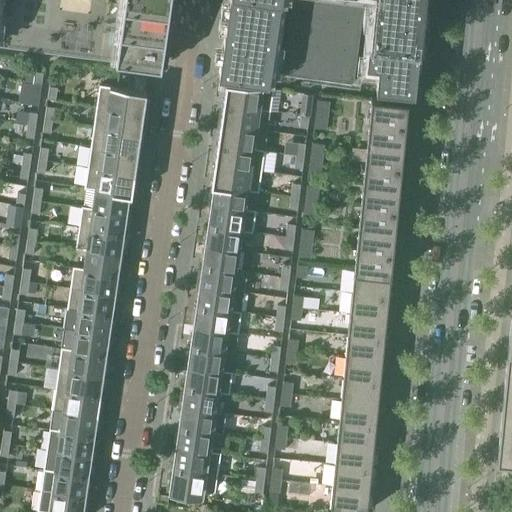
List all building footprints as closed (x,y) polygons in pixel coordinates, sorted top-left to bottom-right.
[(0,0),(0,45),(115,60),(115,61),(161,67),(169,0),(0,0)] [(228,0),(228,2),(227,13),(226,18),(225,27),(224,29),(222,42),(222,46),(220,57),(218,74),(268,81),(268,80),(269,79),(279,0),(372,0),(369,37),(367,53),(366,65),(378,67),(376,88),(376,89),(376,90),(387,91),(414,94),(415,90),(416,81),(417,68),(417,67),(418,55),(420,38),(421,26),(423,10),(423,0),(228,0)] [(362,0),(290,0),(281,70),(353,79),(362,0)] [(34,71),(32,84),(41,85),(42,73),(34,71)] [(134,77),(132,89),(144,91),(145,79),(134,77)] [(226,82),(223,103),(270,110),(273,89),(226,82)] [(41,85),(32,84),(30,97),(39,98),(41,85)] [(49,84),(46,99),(55,100),(57,85),(49,84)] [(99,85),(96,106),(143,113),(146,91),(144,91),(132,89),(99,85)] [(300,114),(308,115),(311,94),(303,93),(300,114)] [(371,97),(368,119),(405,123),(408,100),(371,97)] [(317,99),(315,113),(327,115),(329,101),(317,99)] [(223,103),(220,123),(256,128),(259,109),(269,111),(270,110),(223,103)] [(45,106),(44,119),(52,120),(54,107),(45,106)] [(96,106),(93,126),(140,133),(143,113),(96,106)] [(28,112),(27,124),(35,126),(37,113),(28,112)] [(327,115),(315,113),(313,127),(325,129),(327,115)] [(308,116),(300,115),(298,127),(307,128),(308,116)] [(52,120),(44,119),(42,132),(50,133),(52,120)] [(368,119),(366,141),(403,144),(405,123),(368,119)] [(220,123),(217,144),(264,151),(264,149),(253,148),(256,128),(220,123)] [(35,126),(27,124),(25,137),(33,138),(35,126)] [(93,126),(90,147),(137,153),(140,133),(93,126)] [(366,141),(364,162),(401,166),(403,144),(366,141)] [(297,142),(295,155),(303,156),(305,143),(297,142)] [(311,143),(310,156),(322,158),(323,144),(311,143)] [(217,144),(214,164),(261,171),(264,151),(217,144)] [(40,147),(38,159),(46,160),(48,148),(40,147)] [(90,147),(87,167),(134,174),(137,153),(90,147)] [(23,152),(21,165),(29,166),(31,153),(23,152)] [(303,156),(295,155),(293,168),(302,169),(303,156)] [(322,158),(310,156),(308,170),(320,172),(322,158)] [(46,160),(38,159),(36,172),(44,173),(46,160)] [(364,162),(362,184),(399,187),(401,166),(364,162)] [(214,164),(211,184),(258,191),(261,171),(214,164)] [(29,166),(21,165),(19,178),(27,179),(29,166)] [(87,167),(84,187),(131,194),(134,174),(87,167)] [(292,183),(290,196),(298,197),(300,184),(292,183)] [(213,185),(210,205),(255,211),(255,210),(244,208),(247,190),(258,192),(258,191),(211,184),(211,185),(213,185)] [(362,184),(360,205),(397,209),(399,187),(362,184)] [(306,185),(304,199),(316,201),(318,187),(306,185)] [(34,187),(32,200),(40,201),(42,188),(34,187)] [(81,206),(81,207),(126,214),(129,194),(131,195),(131,194),(84,187),(94,189),(92,207),(81,206)] [(17,192),(15,205),(23,206),(25,194),(17,192)] [(298,197),(290,196),(288,208),(297,209),(298,197)] [(316,201),(304,199),(303,213),(315,215),(316,201)] [(40,201),(32,200),(30,212),(38,214),(40,201)] [(8,204),(6,224),(20,226),(23,206),(8,204)] [(210,205),(207,225),(252,231),(255,211),(210,205)] [(360,205),(358,227),(395,230),(397,209),(360,205)] [(81,207),(78,227),(123,234),(126,214),(81,207)] [(287,223),(285,236),(293,237),(295,224),(287,223)] [(207,225),(204,245),(238,250),(241,230),(252,232),(252,231),(207,225)] [(28,227),(26,240),(34,241),(36,228),(28,227)] [(78,227),(75,247),(120,254),(123,234),(78,227)] [(358,227),(356,248),(392,252),(395,230),(358,227)] [(301,228),(299,242),(311,244),(313,230),(301,228)] [(11,233),(9,246),(17,247),(19,234),(11,233)] [(293,237),(285,236),(283,249),(292,250),(293,237)] [(34,241),(26,240),(24,253),(33,254),(34,241)] [(311,244),(299,242),(297,256),(309,258),(311,244)] [(204,245),(201,265),(235,270),(238,250),(204,245)] [(17,247),(9,246),(7,258),(15,259),(17,247)] [(72,266),(72,268),(117,274),(120,254),(75,247),(75,248),(86,250),(83,268),(72,266)] [(356,248),(354,270),(390,273),(392,252),(356,248)] [(282,264),(280,277),(288,278),(290,265),(282,264)] [(295,276),(307,278),(308,266),(296,264),(295,276)] [(201,265),(198,285),(233,290),(235,270),(201,265)] [(22,268),(20,280),(29,282),(30,269),(22,268)] [(72,268),(69,288),(114,294),(117,274),(72,268)] [(354,270),(351,292),(388,296),(390,273),(354,270)] [(5,273),(3,286),(11,287),(13,274),(5,273)] [(288,278),(280,277),(279,289),(287,290),(288,278)] [(36,283),(29,282),(20,280),(18,293),(27,294),(27,292),(34,293),(36,283)] [(198,285),(195,306),(240,312),(240,311),(230,309),(233,290),(198,285)] [(11,287),(3,286),(1,299),(9,300),(11,287)] [(69,288),(66,308),(111,315),(114,294),(69,288)] [(351,292),(349,313),(386,317),(388,296),(351,292)] [(293,295),(291,307),(303,308),(305,296),(293,295)] [(511,301),(511,316),(496,463),(511,464),(511,301)] [(277,304),(275,317),(283,318),(285,306),(277,304)] [(0,326),(5,328),(8,307),(0,306),(0,326)] [(195,306),(192,326),(237,332),(240,312),(195,306)] [(303,308),(291,307),(290,319),(302,320),(303,308)] [(16,308),(14,321),(23,322),(25,309),(16,308)] [(77,310),(74,330),(108,335),(111,315),(66,308),(66,309),(77,310)] [(349,313),(347,335),(384,338),(386,317),(349,313)] [(283,318),(275,317),(273,330),(282,331),(283,318)] [(23,322),(14,321),(13,333),(21,335),(23,322)] [(192,326),(189,346),(224,351),(227,331),(237,333),(237,332),(192,326)] [(61,347),(60,348),(105,355),(108,335),(74,330),(71,349),(61,347)] [(347,335),(345,356),(382,360),(384,338),(347,335)] [(287,338),(286,350),(298,352),(299,340),(287,338)] [(272,345),(270,358),(278,359),(280,346),(272,345)] [(189,346),(186,366),(231,373),(232,371),(221,370),(224,351),(189,346)] [(10,348),(8,361),(17,362),(19,350),(10,348)] [(60,348),(57,369),(103,375),(105,355),(60,348)] [(298,352),(286,350),(284,362),(296,364),(298,352)] [(345,356),(343,378),(380,381),(382,360),(345,356)] [(278,359),(270,358),(269,370),(277,371),(278,359)] [(17,362),(8,361),(7,374),(15,375),(17,362)] [(186,366),(183,386),(229,393),(231,373),(186,366)] [(57,369),(54,389),(100,395),(103,375),(57,369)] [(343,378),(341,399),(377,403),(380,381),(343,378)] [(282,381),(281,393),(292,395),(294,383),(282,381)] [(267,385),(265,398),(273,399),(275,386),(267,385)] [(183,386),(180,407),(215,412),(215,411),(218,392),(228,394),(229,393),(183,386)] [(8,389),(7,402),(15,403),(17,391),(8,389)] [(54,389),(51,409),(97,416),(100,395),(54,389)] [(292,395),(281,393),(279,405),(291,406),(292,395)] [(273,399),(265,398),(264,411),(272,412),(273,399)] [(341,399),(338,421),(375,424),(377,403),(341,399)] [(15,403),(7,402),(5,415),(13,416),(15,403)] [(178,427),(212,432),(212,431),(223,433),(226,413),(215,411),(215,412),(180,407),(178,427)] [(59,430),(59,431),(94,436),(97,416),(51,409),(51,410),(62,411),(59,430)] [(338,421),(336,442),(373,446),(375,424),(338,421)] [(277,424),(275,436),(287,437),(289,426),(277,424)] [(262,426),(260,438),(269,440),(270,427),(262,426)] [(178,427),(175,447),(220,453),(220,452),(209,451),(212,432),(178,427)] [(49,428),(45,450),(91,456),(94,436),(59,431),(59,430),(49,428)] [(3,430),(1,442),(9,444),(11,431),(3,430)] [(287,437),(275,436),(274,448),(286,449),(287,437)] [(269,440),(260,438),(259,451),(267,452),(269,440)] [(9,444),(1,442),(0,447),(0,455),(7,456),(9,444)] [(336,442),(334,464),(371,467),(373,446),(336,442)] [(175,447),(172,467),(217,473),(220,453),(175,447)] [(91,456),(45,450),(43,470),(88,476),(91,456)] [(334,464),(332,485),(369,489),(371,467),(334,464)] [(257,466),(255,479),(264,480),(265,467),(257,466)] [(217,473),(172,467),(168,492),(169,493),(169,491),(201,496),(201,497),(202,497),(203,493),(214,494),(217,473)] [(271,467),(270,479),(282,480),(283,468),(271,467)] [(43,470),(40,490),(85,496),(88,476),(43,470)] [(264,480),(255,479),(254,492),(262,493),(264,480)] [(282,480),(270,479),(269,491),(280,492),(282,480)] [(369,489),(332,485),(330,508),(367,511),(369,489)] [(82,511),(85,496),(40,490),(37,510),(47,511),(82,511)]
